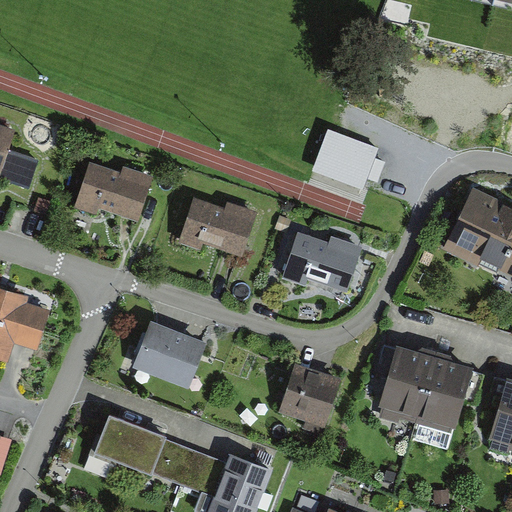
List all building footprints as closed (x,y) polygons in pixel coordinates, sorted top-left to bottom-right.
[(6,155),(12,136),(0,132),(0,182),(28,192),(37,166),(6,155)] [(383,150),(333,133),(321,168),(371,185),(383,150)] [(119,175),(89,165),(75,206),(93,212),(95,206),(139,221),(152,182),(120,171),(119,175)] [(511,208),(475,190),(448,246),(484,263),(486,258),(511,270),(511,208)] [(244,253),(258,213),(225,201),(223,205),(195,195),(180,238),(198,244),(200,238),(244,253)] [(326,240),(300,231),(286,270),(304,277),(307,270),(351,286),(364,249),(328,236),(326,240)] [(23,301),(0,293),(0,357),(8,353),(11,342),(40,351),(50,317),(27,311),(23,301)] [(208,345),(151,324),(135,365),(192,387),(203,360),(208,345)] [(411,353),(387,346),(378,374),(385,376),(375,411),(390,416),(392,408),(414,415),(432,353),(419,349),(411,353)] [(447,357),(432,353),(414,415),(435,421),(433,429),(450,434),(460,399),(469,401),(478,372),(449,363),(447,357)] [(343,382),(294,365),(279,409),(307,418),(305,424),(325,431),(343,382)] [(511,380),(498,376),(488,406),(496,409),(485,444),(499,448),(501,441),(511,444),(511,380)] [(168,441),(169,436),(111,415),(97,453),(156,474),(168,441)] [(190,486),(202,453),(168,441),(156,474),(190,486)] [(260,511),(276,469),(235,455),(232,464),(202,453),(190,486),(219,496),(213,511),(260,511)]
